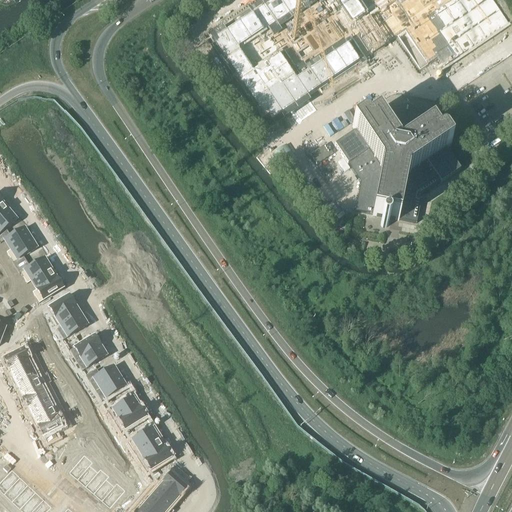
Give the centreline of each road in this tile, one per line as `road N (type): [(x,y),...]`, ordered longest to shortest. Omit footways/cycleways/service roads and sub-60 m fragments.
road 1 (primary): [(511,445),(486,471),(467,478),(442,473),(362,425),(292,353),(102,84),(105,38),(150,0)]
road 2 (primary): [(80,105),(289,391),(333,435),(445,511)]
road 3 (residential): [(193,511),(205,495),(0,174)]
road 4 (primary): [(103,0),(64,26),(56,41),(57,63),(80,105)]
